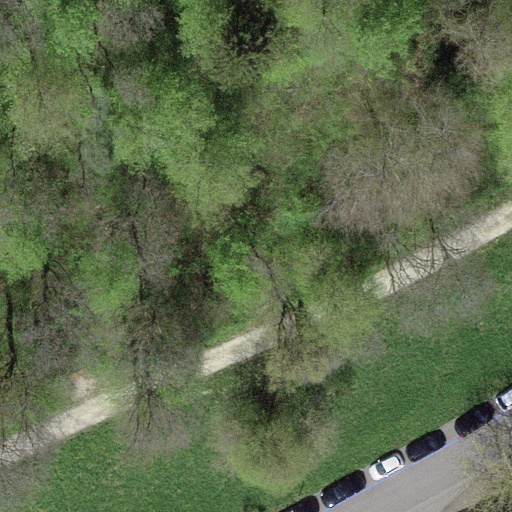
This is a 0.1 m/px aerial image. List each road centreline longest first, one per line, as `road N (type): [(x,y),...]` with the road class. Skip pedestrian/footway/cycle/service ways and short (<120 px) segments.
road 1 (track): [(511,216),(426,281),(0,462)]
road 2 (residential): [(511,445),(399,511)]
